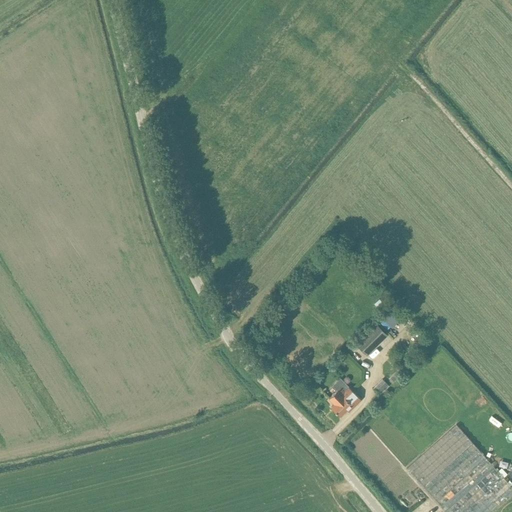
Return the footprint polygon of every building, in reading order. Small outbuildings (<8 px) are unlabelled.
[(382,318),(392,328),(403,318),(394,307),(382,318)] [(355,344),(367,356),(388,336),(376,324),(355,344)] [(383,379),(373,388),(380,395),(389,385),(383,379)] [(329,398),(334,404),(331,407),(341,417),(347,410),(349,412),(361,400),(352,390),(351,391),(347,388),(345,390),(342,386),(329,398)] [(511,487),(457,425),(407,469),(444,511),(494,511),(511,496),(511,487)]
